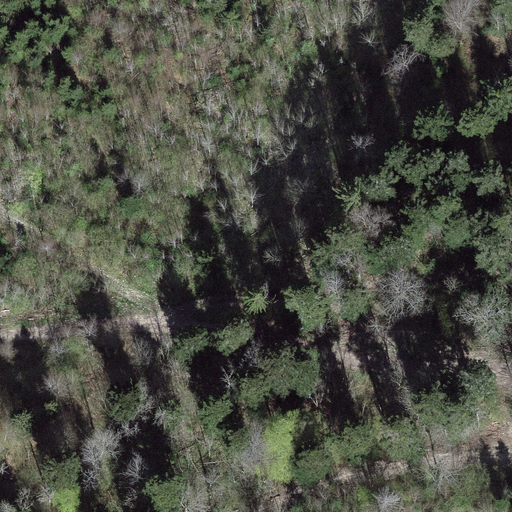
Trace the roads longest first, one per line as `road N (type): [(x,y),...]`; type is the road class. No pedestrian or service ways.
road 1 (track): [(164,325),(186,307),(216,299),(401,286),(511,264)]
road 2 (track): [(164,325),(511,362)]
road 3 (track): [(511,448),(372,473),(259,511)]
road 4 (track): [(164,325),(152,307),(0,215)]
road 5 (track): [(0,332),(164,325)]
